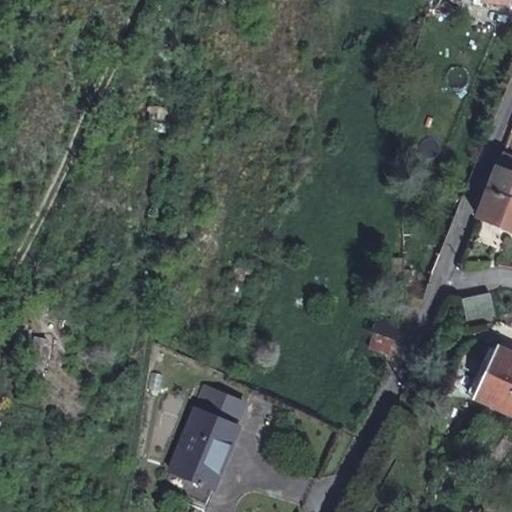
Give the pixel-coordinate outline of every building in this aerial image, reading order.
[(511,154),(504,151),(501,159),(511,164),(511,171),(511,172),(511,171),(511,154)] [(489,189),(511,199),(511,171),(511,172),(511,171),(511,164),(501,159),(489,189)] [(511,199),(489,189),(478,215),(511,228),(511,199)] [(497,324),(490,293),(463,300),(469,331),(497,324)] [(383,313),(394,317),(404,321),(409,307),(397,303),(388,299),(383,313)] [(399,323),(392,320),(380,316),(375,330),(394,337),(399,323)] [(368,345),(374,348),(386,352),(392,339),(373,332),(368,345)] [(511,352),(497,346),(495,350),(475,392),(473,396),(511,414),(511,352)] [(495,350),(487,347),(468,389),(475,392),(495,350)] [(243,404),(204,387),(163,486),(204,504),(237,426),(234,425),(243,404)]
